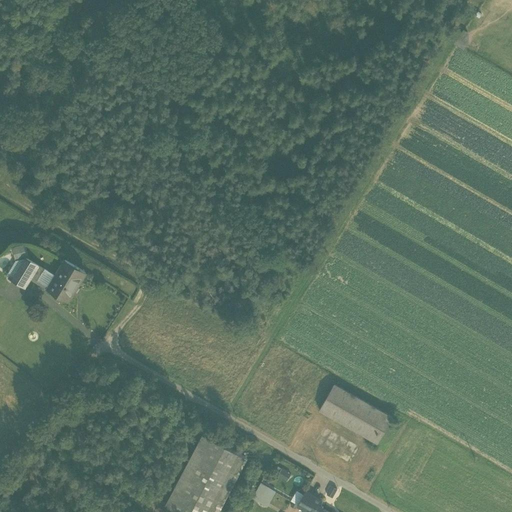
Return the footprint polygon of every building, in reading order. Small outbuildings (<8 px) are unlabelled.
[(470,30),(466,26),(457,40),(457,43),(465,47),(469,41),(470,30)] [(15,242),(18,252),(27,250),(24,240),(15,242)] [(28,251),(19,266),(14,263),(10,270),(27,281),(32,272),(35,267),(41,271),(46,262),(28,251)] [(87,266),(67,254),(58,269),(50,282),(70,294),(87,266)] [(58,269),(46,262),(41,271),(35,267),(32,272),(50,282),(58,269)] [(392,410),(335,377),(320,403),(378,436),(392,410)] [(216,511),(249,450),(204,427),(166,499),(191,511),(216,511)] [(289,466),(283,462),(279,468),(285,472),(289,466)] [(276,484),(268,479),(259,495),(268,499),(276,484)] [(322,494),(306,485),(298,498),(308,504),(302,511),(311,511),(319,498),(319,499),(322,494)] [(319,499),(319,498),(311,511),(333,511),(335,508),(319,499)]
